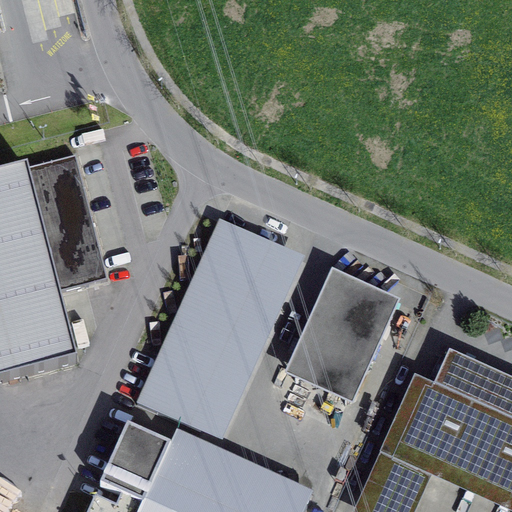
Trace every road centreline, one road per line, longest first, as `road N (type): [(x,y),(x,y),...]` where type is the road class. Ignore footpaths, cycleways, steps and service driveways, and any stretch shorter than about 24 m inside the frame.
road 1 (residential): [(117,82),(148,127),(234,192),(511,309)]
road 2 (unknown): [(10,0),(41,81),(31,99),(0,109)]
